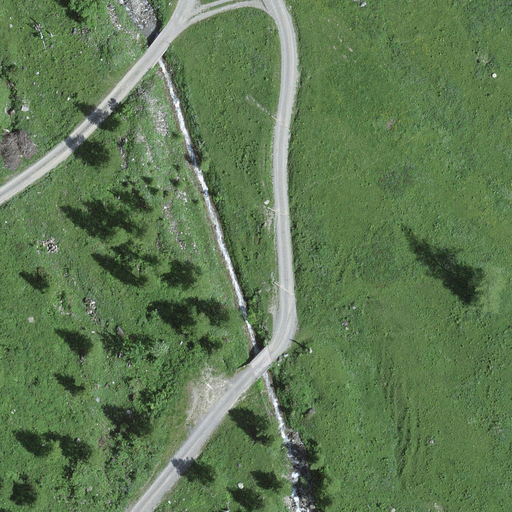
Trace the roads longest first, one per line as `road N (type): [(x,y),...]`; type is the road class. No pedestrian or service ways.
road 1 (track): [(274,0),(291,46),(280,158),(287,331),(141,511)]
road 2 (track): [(186,17),(75,140),(0,197)]
